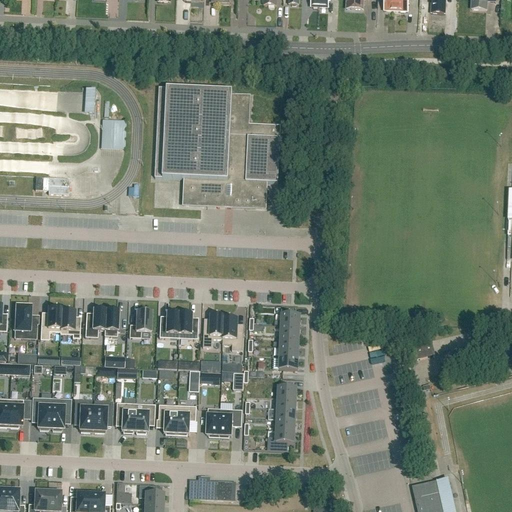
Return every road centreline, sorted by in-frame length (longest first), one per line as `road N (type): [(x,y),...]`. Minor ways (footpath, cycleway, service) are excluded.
road 1 (tertiary): [(329,49),(0,34)]
road 2 (residential): [(320,246),(0,232)]
road 3 (unclassified): [(319,291),(0,274)]
road 4 (unclassified): [(320,246),(329,49)]
road 5 (unclassified): [(345,474),(318,363),(319,291)]
road 6 (tertiary): [(511,49),(329,49)]
road 7 (residential): [(0,459),(181,467)]
road 8 (residential): [(181,467),(345,474)]
